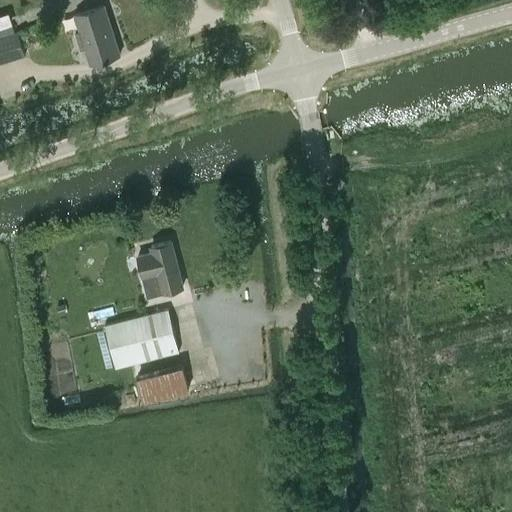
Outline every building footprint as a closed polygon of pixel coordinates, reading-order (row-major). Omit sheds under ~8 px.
[(104,6),(77,15),(82,30),(75,32),(81,49),(87,47),(92,63),(119,55),(104,6)] [(0,63),(26,55),(18,31),(15,31),(13,25),(0,28),(0,63)] [(152,246),(154,253),(138,257),(143,276),(159,272),(164,292),(183,287),(171,241),(152,246)] [(106,325),(116,366),(178,350),(167,309),(106,325)] [(141,374),(148,399),(195,387),(189,361),(141,374)]
